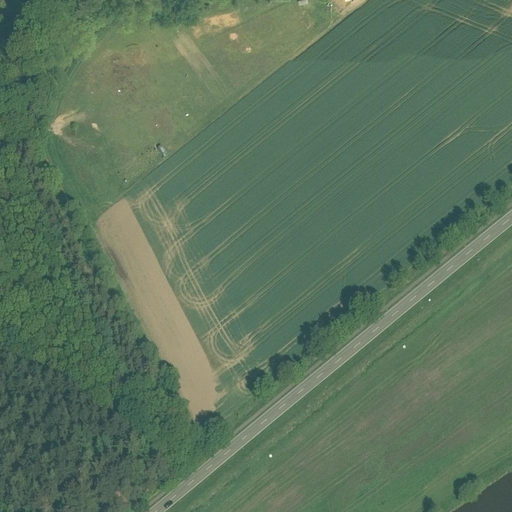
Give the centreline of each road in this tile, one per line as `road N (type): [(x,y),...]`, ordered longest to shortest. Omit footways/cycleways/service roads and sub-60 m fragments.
road 1 (secondary): [(155,511),(511,219)]
road 2 (track): [(182,476),(15,146),(61,140)]
